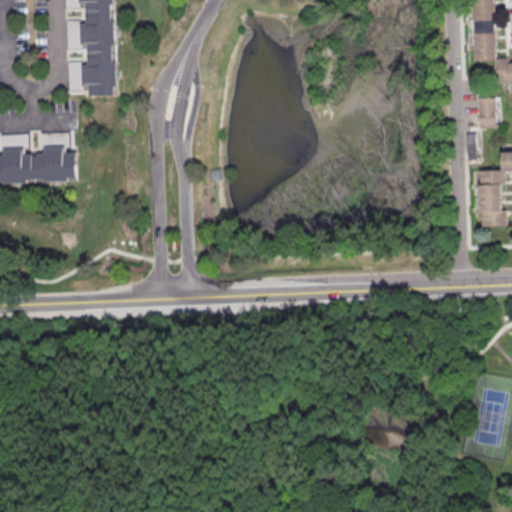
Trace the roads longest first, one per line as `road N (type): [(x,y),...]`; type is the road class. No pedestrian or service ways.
road 1 (tertiary): [(459,286),(0,304)]
road 2 (residential): [(449,0),(459,286)]
road 3 (residential): [(3,0),(7,78),(20,89),(46,88),(56,78),(54,0)]
road 4 (residential): [(157,90),(159,298)]
road 5 (residential): [(187,297),(173,130),(180,96)]
